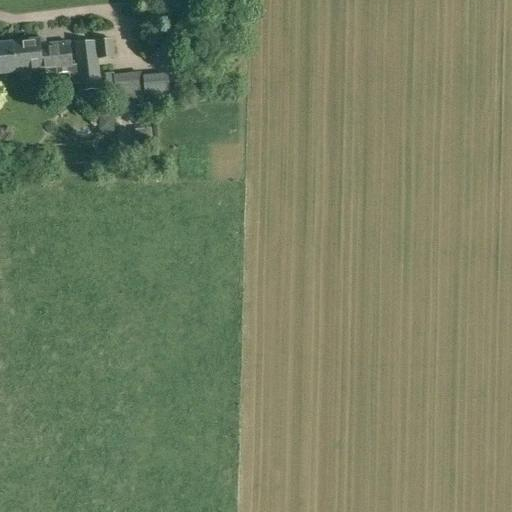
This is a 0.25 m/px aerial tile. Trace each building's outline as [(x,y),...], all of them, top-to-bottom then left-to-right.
[(98,60),(115,58),(113,39),(96,42),(98,60)] [(38,44),(38,40),(0,44),(0,72),(0,75),(37,71),(36,59),(38,44)] [(39,40),(38,40),(38,44),(36,59),(37,71),(72,67),(70,43),(40,46),(39,40)] [(74,43),(78,86),(79,92),(86,91),(87,103),(99,102),(98,91),(101,90),(95,41),(74,43)] [(141,73),(114,75),(116,100),(143,97),(141,73)] [(145,102),(170,100),(167,74),(143,76),(145,102)]
